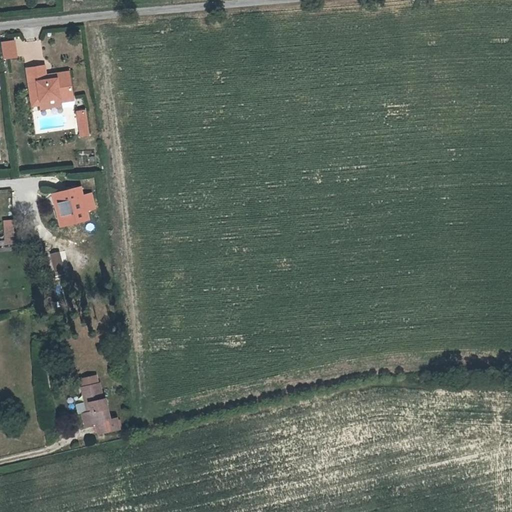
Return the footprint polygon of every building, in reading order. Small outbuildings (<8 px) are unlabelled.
[(24,48),(22,33),(8,35),(10,50),(24,48)] [(79,91),(77,68),(52,72),(52,65),(51,56),(33,58),(38,96),(46,95),(46,91),(63,88),(64,93),(65,92),(79,91)] [(76,63),(52,65),(52,72),(77,68),(76,63)] [(63,88),(46,91),(46,95),(47,99),(66,97),(65,92),(64,93),(63,88)] [(92,108),(83,109),(86,129),(95,128),(92,108)] [(83,182),(61,187),(68,216),(90,211),(88,203),(98,200),(95,186),(84,188),(83,182)] [(62,218),(68,216),(61,187),(55,189),(62,218)] [(11,226),(12,241),(21,240),(19,225),(11,226)] [(21,246),(21,240),(12,241),(3,241),(3,248),(21,246)] [(49,253),(50,280),(64,279),(62,252),(49,253)] [(103,372),(88,375),(90,383),(105,380),(103,372)] [(98,406),(94,407),(96,420),(104,418),(106,428),(127,422),(125,413),(118,414),(113,394),(111,394),(108,379),(105,380),(90,383),(89,384),(92,398),(96,397),(98,406)]
